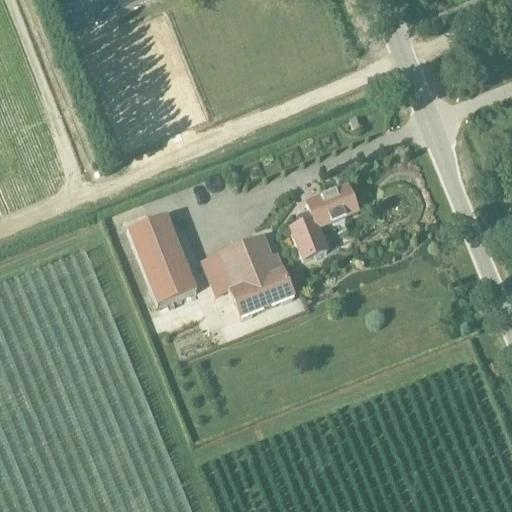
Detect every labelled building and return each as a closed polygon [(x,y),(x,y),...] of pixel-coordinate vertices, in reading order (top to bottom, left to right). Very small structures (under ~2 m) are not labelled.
[(105,0),(113,17),(155,0),(105,0)] [(169,26),(92,50),(105,90),(140,79),(161,144),(202,131),(169,26)] [(113,116),(123,158),(160,149),(150,106),(126,111),(126,113),(113,116)] [(352,134),(358,131),(354,122),(348,124),(352,134)] [(309,219),(287,228),(300,260),(324,251),(316,233),(356,216),(346,191),(304,207),(309,219)] [(164,221),(125,237),(156,313),(195,297),(164,221)] [(262,240),(218,258),(219,258),(200,266),(214,300),(228,295),(239,323),(293,301),(275,258),(270,260),(262,240)]
